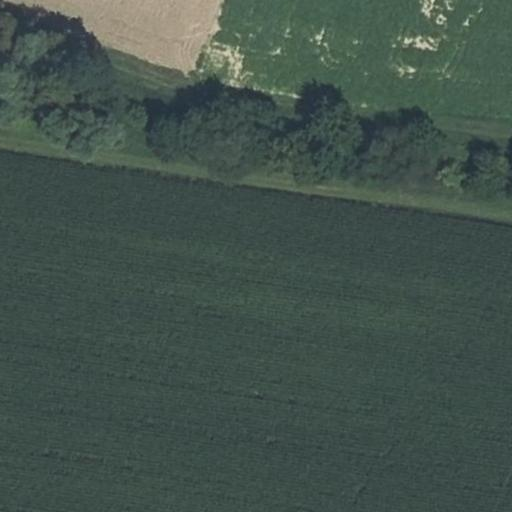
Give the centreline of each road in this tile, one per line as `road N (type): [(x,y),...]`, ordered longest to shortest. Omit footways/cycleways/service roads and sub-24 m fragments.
road 1 (track): [(511,129),(216,96),(0,29)]
road 2 (track): [(511,204),(0,126)]
